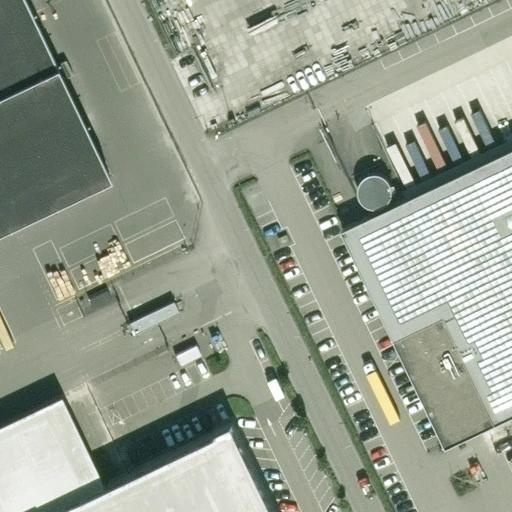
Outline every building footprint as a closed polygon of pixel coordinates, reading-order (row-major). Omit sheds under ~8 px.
[(0,0),(0,225),(108,174),(24,0),(0,0)] [(341,228),(407,365),(446,446),(461,439),(470,435),(511,414),(511,145),(365,216),(341,228)] [(379,172),(373,172),(366,174),(362,178),(359,185),(359,192),(362,199),(366,203),(371,205),(379,205),(384,203),(389,198),(392,193),(392,185),(390,180),(384,175),(379,172)] [(324,224),(308,230),(312,242),(329,235),(324,224)] [(111,299),(106,289),(88,298),(93,307),(111,299)] [(351,453),(380,511),(403,500),(374,442),(351,453)] [(454,482),(458,493),(476,486),(472,475),(454,482)]
